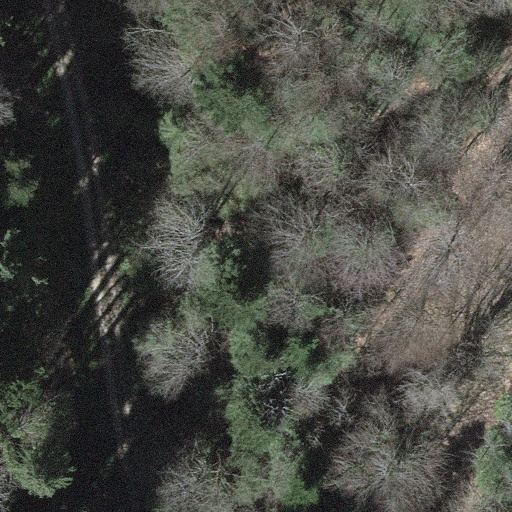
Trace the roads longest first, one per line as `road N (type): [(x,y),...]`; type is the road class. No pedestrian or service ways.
road 1 (track): [(58,0),(73,39),(99,262),(145,511)]
road 2 (track): [(449,511),(511,310)]
